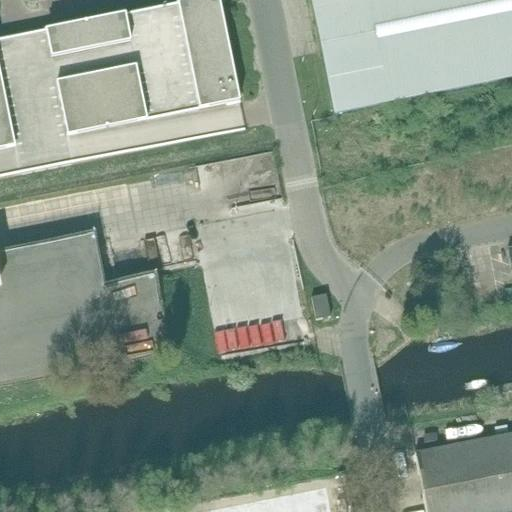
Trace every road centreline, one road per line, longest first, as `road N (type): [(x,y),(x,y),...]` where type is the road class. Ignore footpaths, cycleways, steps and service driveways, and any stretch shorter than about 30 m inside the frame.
road 1 (residential): [(361,297),(316,248),(267,0)]
road 2 (unclassified): [(387,511),(354,353),(351,322),(361,297)]
road 3 (unclassified): [(361,297),(413,249),(511,227)]
